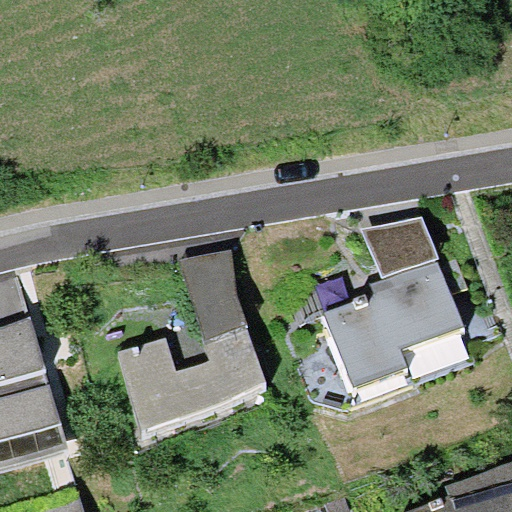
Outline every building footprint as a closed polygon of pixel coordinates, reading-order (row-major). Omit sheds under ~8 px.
[(423,218),(364,230),(384,279),(441,259),(423,218)] [(116,350),(142,431),(269,389),(237,294),(234,248),(179,258),(209,358),(178,368),(167,334),(116,350)] [(362,406),(479,365),(441,259),(384,279),(371,284),(376,298),(329,314),(362,406)] [(0,472),(71,453),(22,276),(0,282),(0,472)] [(511,511),(511,461),(447,487),(450,495),(406,511),(511,511)] [(84,511),(82,499),(28,511),(84,511)]
